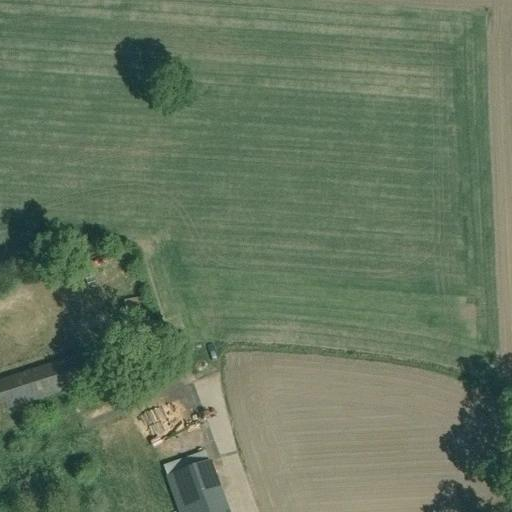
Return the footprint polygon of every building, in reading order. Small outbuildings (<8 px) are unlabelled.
[(0,382),(0,404),(2,411),(88,383),(80,360),(79,357),(0,382)] [(165,383),(161,374),(139,384),(143,392),(165,383)] [(92,411),(104,410),(102,396),(90,397),(92,411)] [(161,428),(149,431),(153,451),(166,448),(161,428)] [(178,511),(229,511),(211,461),(166,478),(178,511)]
